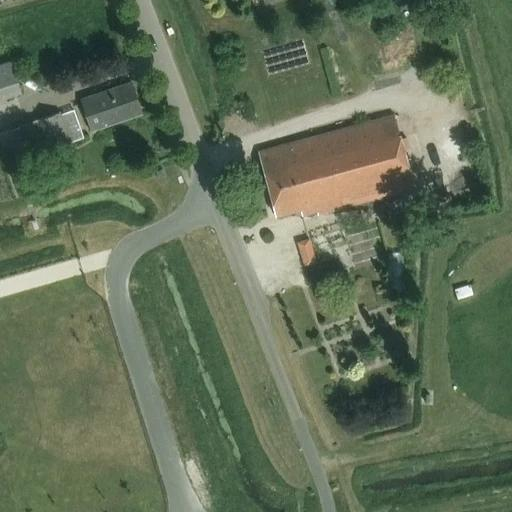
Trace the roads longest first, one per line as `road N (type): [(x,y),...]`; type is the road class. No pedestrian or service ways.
road 1 (unclassified): [(217,205),(135,244),(118,271),(186,511)]
road 2 (residential): [(298,421),(217,205)]
road 3 (residential): [(217,205),(138,0)]
